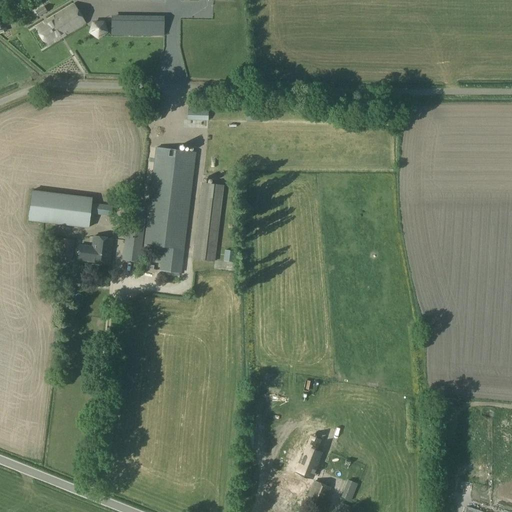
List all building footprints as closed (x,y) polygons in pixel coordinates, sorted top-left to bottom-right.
[(95,0),(95,9),(103,9),(103,0),(95,0)] [(36,28),(47,46),(84,23),(73,5),(36,28)] [(35,12),(38,17),(47,12),(44,6),(35,12)] [(164,36),(164,16),(123,16),(111,16),(111,28),(111,36),(164,36)] [(160,121),(161,111),(145,109),(143,119),(160,121)] [(207,121),(208,110),(188,110),(187,121),(207,121)] [(247,122),(267,121),(266,113),(246,113),(247,122)] [(330,123),(330,113),(311,113),(310,123),(330,123)] [(162,246),(161,254),(183,256),(195,153),(156,148),(144,244),(162,246)] [(214,262),(223,186),(201,182),(192,259),(214,262)] [(92,198),(32,191),(28,221),(88,228),(92,198)] [(98,205),(92,205),(91,214),(111,217),(113,206),(98,204),(98,205)] [(143,219),(144,207),(134,206),(132,217),(127,216),(122,260),(140,262),(145,219),(143,219)] [(109,264),(112,239),(95,237),(93,247),(80,246),(79,260),(92,261),(92,262),(109,264)] [(72,261),(74,240),(61,238),(58,260),(72,261)] [(161,254),(160,271),(181,273),(183,256),(161,254)] [(252,452),(253,433),(243,432),(242,451),(252,452)] [(307,446),(297,472),(312,477),(322,452),(307,446)] [(357,485),(362,471),(321,460),(317,474),(357,485)] [(324,506),(331,488),(314,482),(307,499),(324,506)]
